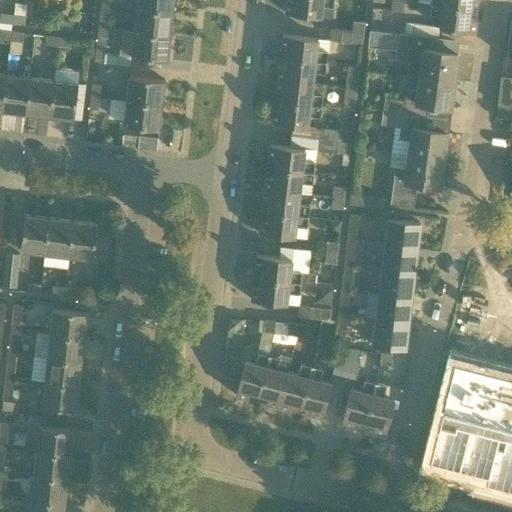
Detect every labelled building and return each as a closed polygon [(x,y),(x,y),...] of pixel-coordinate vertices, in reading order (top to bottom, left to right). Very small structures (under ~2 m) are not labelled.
[(137,0),(137,7),(173,12),(174,0),(137,0)] [(293,0),(293,1),(288,0),(286,0),(285,12),(321,17),(322,6),(332,7),(332,0),(293,0)] [(402,12),(403,0),(399,0),(391,0),(390,10),(402,12)] [(430,0),(431,4),(470,8),(471,0),(430,0)] [(438,28),(439,28),(454,29),(474,32),(476,19),(469,18),(470,8),(431,4),(429,15),(440,16),(438,27),(438,28)] [(137,7),(134,31),(170,35),(173,12),(137,7)] [(0,15),(0,23),(11,24),(13,14),(0,13),(0,15)] [(26,16),(13,14),(11,24),(12,25),(25,26),(26,16)] [(98,27),(107,28),(109,15),(100,14),(98,27)] [(59,30),(60,20),(48,18),(47,28),(59,30)] [(73,22),(60,20),(59,30),(72,31),(73,22)] [(351,31),(364,33),(365,22),(353,20),(351,31)] [(437,37),(439,28),(438,28),(438,27),(405,22),(404,34),(413,35),(435,38),(437,38),(437,37)] [(104,52),(107,28),(98,27),(94,62),(129,66),(130,55),(104,52)] [(364,33),(351,31),(331,28),(329,40),(362,45),(364,33)] [(0,29),(0,38),(10,40),(11,31),(0,29)] [(11,31),(10,40),(22,41),(23,33),(11,31)] [(167,60),(170,35),(134,31),(131,56),(147,57),(167,60)] [(437,38),(435,38),(413,35),(404,34),(398,33),(395,58),(404,59),(401,73),(419,76),(418,76),(453,81),(457,53),(435,50),(437,38)] [(286,57),(325,62),(326,52),(328,52),(329,40),(319,38),(282,34),(281,47),(287,48),(286,57)] [(57,46),(58,37),(46,35),(45,44),(57,46)] [(71,38),(58,37),(57,46),(70,47),(71,38)] [(277,78),(313,83),(314,72),(324,73),(325,62),(286,57),(285,67),(279,66),(277,78)] [(348,65),(345,87),(357,88),(360,66),(348,65)] [(25,113),(29,77),(6,74),(1,110),(25,113)] [(162,104),(164,80),(129,76),(126,100),(162,104)] [(382,110),(426,117),(427,104),(449,107),(453,81),(418,76),(416,91),(406,89),(404,100),(384,97),(382,110)] [(497,105),(509,107),(511,83),(511,77),(501,76),(497,105)] [(49,116),(53,80),(29,77),(25,113),(49,116)] [(277,78),(276,91),(282,91),(281,101),(320,105),(321,95),(312,94),(313,83),(277,78)] [(78,83),(53,80),(49,116),(73,119),(78,83)] [(100,97),(101,84),(91,83),(89,96),(100,97)] [(357,88),(345,87),(342,109),(354,111),(357,88)] [(109,98),(100,97),(89,96),(88,109),(98,110),(108,111),(109,98)] [(159,129),(162,104),(126,100),(123,125),(159,129)] [(319,116),(320,105),(281,101),(280,111),(273,110),(272,123),(308,127),(310,115),(319,116)] [(382,110),(382,115),(381,124),(400,126),(399,139),(410,141),(408,155),(442,160),(446,132),(424,129),(426,117),(382,110)] [(318,139),(350,143),(354,116),(346,115),(344,131),(320,128),(318,139)] [(123,134),(122,145),(138,147),(139,136),(123,134)] [(349,154),(350,143),(318,139),(317,150),(349,154)] [(273,168),(312,172),(313,163),(304,162),(306,149),(269,145),(268,157),(274,158),(273,168)] [(408,155),(406,170),(395,168),(390,205),(413,209),(416,183),(438,186),(442,160),(408,155)] [(312,172),(273,168),(272,177),(266,176),(264,189),(300,193),(301,183),(310,184),(312,172)] [(332,197),(344,198),(345,187),(333,185),(332,197)] [(268,211),(306,216),(307,206),(299,205),(300,193),(264,189),(263,201),(269,201),(268,211)] [(385,198),(350,194),(349,204),(384,208),(385,198)] [(343,209),(344,198),(332,197),(330,208),(343,209)] [(304,228),(306,216),(268,211),(267,221),(260,220),(259,233),(295,237),(296,227),(304,228)] [(44,253),(49,217),(24,214),(20,250),(44,253)] [(350,214),(347,240),(356,241),(359,215),(350,214)] [(68,256),(72,220),(49,217),(44,253),(68,256)] [(416,248),(419,223),(386,219),(383,244),(416,248)] [(68,256),(73,256),(93,259),(97,223),(72,220),(68,256)] [(356,241),(347,240),(344,264),(353,265),(356,241)] [(327,241),(325,252),(337,253),(339,242),(327,241)] [(380,269),(413,272),(416,248),(383,244),(380,269)] [(336,264),(337,253),(325,252),(324,263),(336,264)] [(17,282),(18,264),(19,264),(20,254),(6,253),(3,286),(11,287),(11,290),(16,291),(17,282)] [(260,278),(300,283),(314,285),(316,273),(291,270),(292,259),(256,255),(255,267),(261,268),(260,278)] [(350,290),(353,265),(344,264),(341,289),(350,290)] [(413,272),(380,269),(377,293),(411,297),(413,272)] [(271,302),(299,305),(300,294),(298,294),(300,283),(260,278),(259,288),(253,287),(251,300),(271,302)] [(17,282),(16,291),(27,292),(40,293),(41,284),(28,283),(17,282)] [(64,296),(65,287),(52,285),(51,294),(64,296)] [(64,296),(76,297),(77,288),(65,287),(64,296)] [(338,313),(347,314),(350,290),(341,289),(338,313)] [(411,297),(377,293),(375,318),(408,322),(411,297)] [(10,329),(19,330),(22,305),(13,304),(10,329)] [(299,305),(298,316),(330,320),(331,309),(299,305)] [(49,333),(84,337),(87,313),(52,309),(49,333)] [(344,339),(347,314),(338,313),(335,338),(344,339)] [(375,318),(372,343),(405,347),(408,322),(375,318)] [(264,320),(263,332),(274,333),(275,321),(264,320)] [(285,334),(292,335),(294,323),(286,323),(285,334)] [(294,323),(292,335),(307,337),(309,325),(294,323)] [(19,330),(10,329),(7,352),(17,353),(19,330)] [(46,357),(81,361),(84,337),(49,333),(46,357)] [(349,348),(337,347),(336,357),(348,359),(349,348)] [(348,359),(358,360),(359,349),(349,348),(348,359)] [(17,353),(7,352),(5,376),(14,377),(17,353)] [(393,354),(381,352),(379,364),(391,365),(393,354)] [(268,356),(256,353),(253,363),(244,360),(235,395),(247,398),(249,391),(259,394),(268,356)] [(277,358),(268,356),(259,394),(268,396),(266,403),(278,406),(287,372),(291,357),(278,354),(277,358)] [(44,381),(79,385),(81,361),(46,357),(44,381)] [(336,357),(330,378),(342,381),(348,359),(336,357)] [(342,381),(354,384),(360,361),(358,360),(348,359),(342,381)] [(511,377),(453,362),(428,460),(486,475),(484,482),(511,488),(511,377)] [(301,405),(311,367),(299,364),(296,374),(287,372),(278,406),(290,409),(292,402),(301,405)] [(301,405),(311,407),(309,414),(321,417),(330,383),(317,380),(320,369),(311,367),(301,405)] [(11,401),(14,377),(5,376),(2,400),(11,401)] [(76,409),(79,385),(44,381),(41,405),(76,409)] [(355,419),(365,421),(374,384),(363,381),(360,391),(350,389),(341,422),(354,425),(355,419)] [(384,386),(374,384),(365,421),(374,424),(373,430),(385,433),(394,399),(382,396),(384,386)] [(0,445),(6,447),(13,448),(13,446),(29,448),(30,437),(7,435),(9,422),(0,421),(0,445)] [(36,450),(70,454),(73,430),(38,426),(36,450)] [(36,450),(33,474),(68,478),(70,454),(36,450)] [(33,474),(30,498),(65,502),(68,478),(33,474)] [(30,498),(28,511),(63,511),(65,502),(30,498)]
